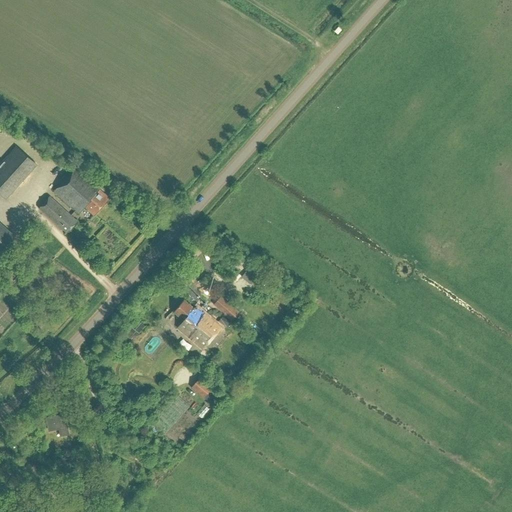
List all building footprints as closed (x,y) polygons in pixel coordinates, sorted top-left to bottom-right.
[(0,192),(7,198),(37,164),(16,146),(0,164),(0,192)] [(95,214),(110,198),(76,166),(54,190),(79,213),(86,206),(95,214)] [(67,232),(78,220),(50,195),(39,207),(67,232)] [(0,246),(9,237),(0,229),(0,246)] [(122,249),(126,244),(116,234),(111,239),(122,249)] [(214,304),(228,317),(232,319),(239,311),(236,308),(222,296),(214,304)] [(199,313),(184,300),(174,312),(184,321),(179,328),(203,349),(221,329),(201,311),(199,313)] [(10,309),(1,319),(7,325),(16,315),(10,309)] [(223,316),(221,319),(229,326),(231,323),(223,316)] [(200,378),(193,388),(204,397),(212,387),(200,378)] [(212,389),(204,398),(211,404),(219,394),(212,389)] [(66,413),(46,417),(48,431),(59,429),(60,436),(69,435),(66,413)]
